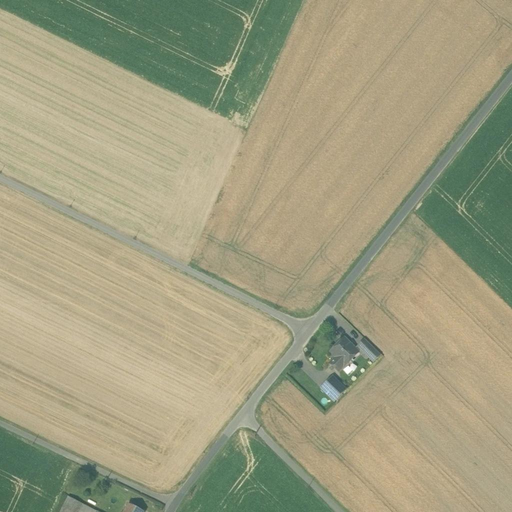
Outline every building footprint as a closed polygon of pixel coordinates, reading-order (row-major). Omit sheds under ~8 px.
[(344,338),(330,353),(335,358),(344,366),(344,367),(358,352),(344,338)] [(374,349),(364,340),(357,347),(366,356),(374,349)] [(374,349),(366,356),(373,362),(380,355),(374,349)] [(335,358),(330,364),(338,372),(344,366),(335,358)] [(345,390),(332,377),(321,389),(334,402),(345,390)] [(76,511),(81,504),(68,497),(62,508),(70,511),(76,511)]
